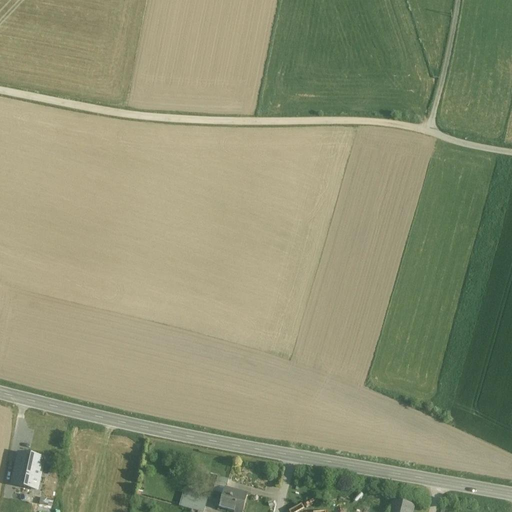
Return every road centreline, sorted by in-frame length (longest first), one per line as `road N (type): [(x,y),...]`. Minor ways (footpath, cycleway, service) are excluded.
road 1 (track): [(0,92),(124,115),(420,126)]
road 2 (secondary): [(0,393),(294,455)]
road 3 (secondary): [(294,455),(511,494)]
